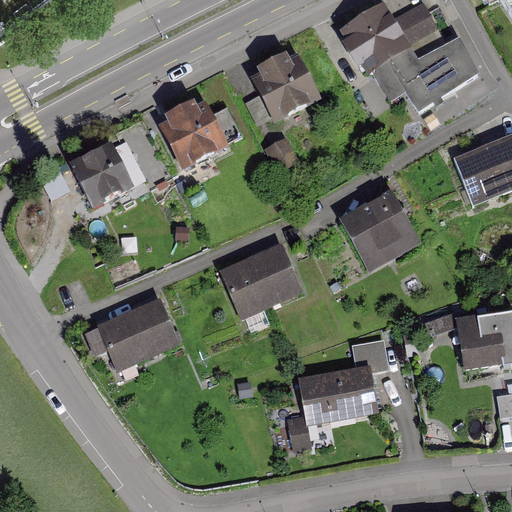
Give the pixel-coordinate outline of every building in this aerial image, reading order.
[(511,0),(501,0),(511,16),(511,0)] [(425,3),(403,14),(417,39),(439,25),(425,3)] [(417,59),(385,9),(349,32),(358,48),(349,53),(358,68),(368,62),(381,82),(417,59)] [(419,117),(480,78),(461,42),(419,64),(395,80),(419,117)] [(258,80),(277,116),(319,95),(300,57),(290,62),(288,58),(264,70),(267,75),(258,80)] [(166,123),(185,162),(226,143),(207,103),(198,108),(196,103),(173,114),(175,118),(166,123)] [(127,138),(75,166),(94,202),(146,175),(127,138)] [(272,144),(284,167),(296,161),(284,138),(272,144)] [(511,138),(454,163),(474,211),(511,195),(511,138)] [(394,192),(345,220),(370,264),(388,254),(384,247),(415,229),(394,192)] [(283,245),(223,272),(242,314),(302,287),(283,245)] [(179,339),(160,299),(89,332),(98,351),(110,345),(120,366),(179,339)] [(511,338),(508,313),(461,320),(467,365),(507,359),(504,342),(511,341),(511,338)] [(371,370),(299,383),(304,411),(305,419),(288,422),(294,456),(311,453),(307,430),(374,418),(379,417),(371,370)] [(511,378),(499,379),(500,394),(511,393),(511,378)] [(511,396),(500,398),(503,420),(511,418),(511,396)]
